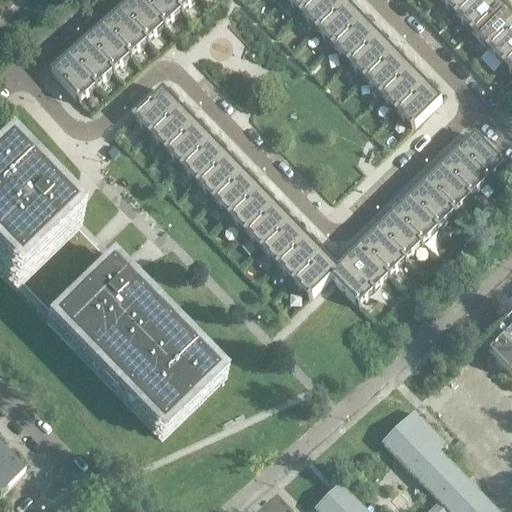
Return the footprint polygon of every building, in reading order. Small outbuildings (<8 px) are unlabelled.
[(138,0),(137,0),(121,15),(149,46),(150,46),(148,44),(153,39),(155,40),(157,38),(165,32),(166,31),(138,0)] [(168,0),(138,0),(166,31),(167,31),(165,28),(170,24),(172,25),(174,23),(182,16),(182,17),(183,16),(168,0)] [(199,0),(168,0),(183,16),(184,15),(182,13),(187,9),(189,10),(191,8),(199,1),(199,2),(200,1),(199,0)] [(286,0),(284,3),(285,3),(287,1),(292,7),(291,8),(293,11),(300,18),(299,18),(300,19),(319,0),(286,0)] [(340,0),(319,0),(300,19),(301,20),(303,18),(308,23),(307,24),(309,27),(316,34),(315,34),(316,35),(347,6),(340,0)] [(443,0),(439,4),(440,5),(442,3),(447,8),(446,10),(455,19),(454,19),(455,20),(476,0),(443,0)] [(494,0),(476,0),(455,20),(456,21),(458,19),(463,24),(462,26),(471,35),(470,36),(471,37),(501,7),(494,0)] [(347,6),(316,35),(317,36),(319,34),(324,39),(322,41),(325,43),(332,50),(331,51),(332,52),(362,22),(347,6)] [(511,18),(501,7),(471,37),(472,38),(474,36),(479,41),(477,42),(487,52),(486,52),(487,53),(511,28),(511,18)] [(121,15),(104,30),(132,62),(133,61),(131,59),(136,54),(138,56),(140,53),(148,47),(149,46),(121,15)] [(362,22),(332,52),(333,53),(335,51),(340,56),(338,57),(341,60),(347,67),(348,68),(378,38),(362,22)] [(511,28),(487,53),(488,54),(490,52),(495,57),(493,59),(503,68),(502,69),(503,69),(511,60),(511,28)] [(104,30),(87,45),(115,77),(116,76),(114,74),(119,69),(121,71),(123,68),(131,62),(132,62),(104,30)] [(378,38),(348,68),(349,69),(351,67),(356,72),(354,73),(357,76),(363,83),(364,84),(394,55),(378,38)] [(87,45),(70,60),(98,92),(99,91),(97,89),(102,84),(104,86),(106,84),(114,77),(114,78),(115,77),(87,45)] [(394,55),(364,84),(365,85),(367,83),(372,88),(370,90),(372,92),(379,99),(379,100),(380,101),(410,71),(394,55)] [(70,60),(52,76),(77,104),(80,108),(82,106),(80,104),(85,100),(87,101),(89,99),(97,92),(97,93),(98,92),(70,60)] [(511,60),(503,69),(504,70),(506,68),(511,74),(509,75),(511,77),(511,60)] [(410,71),(380,101),(380,102),(383,100),(387,105),(386,106),(388,109),(395,116),(395,117),(426,88),(410,71)] [(426,88),(395,117),(396,118),(398,116),(403,121),(402,122),(404,125),(411,132),(410,133),(412,134),(416,131),(416,130),(442,105),(426,88)] [(149,138),(148,139),(149,140),(179,111),(163,94),(133,123),(134,125),(135,124),(137,126),(149,138)] [(149,140),(150,141),(151,140),(154,144),(165,155),(164,155),(165,156),(195,127),(179,111),(149,140)] [(165,156),(166,157),(167,157),(172,162),(181,171),(180,172),(181,173),(211,143),(195,127),(165,156)] [(488,186),(489,185),(488,184),(498,174),(499,173),(500,173),(503,170),(503,171),(505,170),(475,139),(458,156),(488,186)] [(181,173),(182,174),(183,173),(190,180),(197,187),(196,188),(197,189),(227,160),(211,143),(181,173)] [(472,202),(473,201),(472,200),(486,186),(487,187),(488,186),(458,156),(452,162),(442,172),(472,202)] [(197,189),(198,190),(198,189),(207,198),(212,204),(213,205),(243,176),(227,160),(197,189)] [(8,164),(0,171),(0,268),(162,434),(218,379),(8,164)] [(455,218),(456,217),(455,216),(470,202),(471,203),(472,202),(442,172),(436,178),(426,188),(455,218)] [(213,205),(214,206),(225,216),(228,220),(228,221),(229,222),(259,192),(243,176),(213,205)] [(439,234),(440,233),(439,232),(454,218),(454,219),(455,218),(426,188),(409,203),(439,234)] [(229,222),(230,223),(230,222),(242,234),(244,236),(244,237),(244,238),(275,209),(259,192),(229,222)] [(423,250),(423,249),(423,248),(437,234),(438,235),(439,234),(409,203),(393,219),(423,250)] [(244,238),(245,239),(246,238),(260,253),(259,253),(260,254),(291,225),(275,209),(244,238)] [(406,266),(407,265),(406,264),(421,250),(422,251),(423,250),(393,219),(377,235),(406,266)] [(260,254),(261,255),(262,255),(276,269),(275,270),(276,271),(307,241),(291,225),(260,254)] [(390,281),(391,281),(390,280),(405,266),(406,266),(377,235),(360,251),(390,281)] [(276,271),(277,272),(278,271),(292,285),(291,286),(292,287),(322,258),(307,241),(276,271)] [(375,296),(376,295),(375,294),(388,282),(389,282),(390,281),(360,251),(345,266),(338,273),(337,274),(338,274),(331,281),(332,282),(331,282),(339,290),(359,311),(361,310),(360,309),(373,296),(374,297),(375,296)] [(292,287),(293,288),(294,287),(295,289),(308,302),(307,302),(309,304),(331,282),(332,282),(331,281),(338,274),(337,274),(338,273),(322,258),(292,287)] [(511,329),(507,325),(495,337),(511,354),(511,329)] [(511,354),(495,337),(482,349),(511,380),(511,354)] [(494,511),(439,455),(447,448),(417,417),(384,448),(441,507),(435,511),(362,511),(342,491),(343,490),(342,489),(319,511),(494,511)] [(0,499),(24,476),(22,474),(22,475),(6,458),(0,463),(0,499)]
